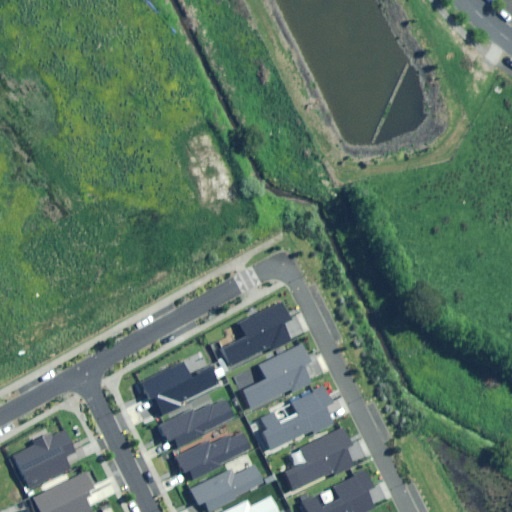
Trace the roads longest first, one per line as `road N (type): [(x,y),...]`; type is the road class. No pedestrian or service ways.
road 1 (residential): [(408,511),(283,262),(81,370)]
road 2 (residential): [(151,511),(81,370)]
